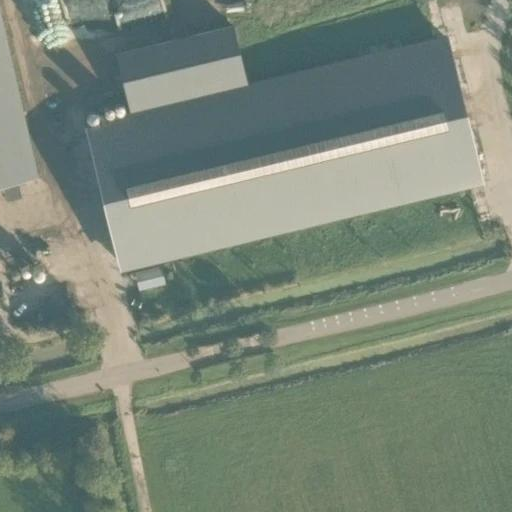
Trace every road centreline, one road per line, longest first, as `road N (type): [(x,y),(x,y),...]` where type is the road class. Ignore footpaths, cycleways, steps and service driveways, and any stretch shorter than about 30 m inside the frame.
road 1 (tertiary): [(0,405),(511,281)]
road 2 (track): [(146,511),(119,376)]
